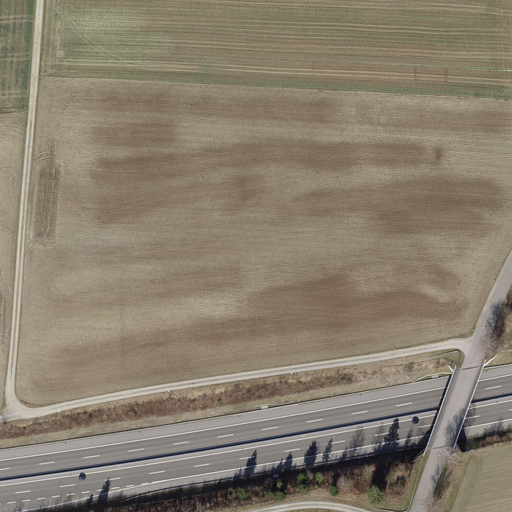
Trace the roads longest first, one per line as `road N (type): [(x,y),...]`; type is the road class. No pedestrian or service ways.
road 1 (track): [(40,0),(12,391),(26,412),(481,340)]
road 2 (motorway): [(511,383),(0,469)]
road 3 (motorway): [(0,495),(511,410)]
road 4 (tertiary): [(511,274),(420,511)]
